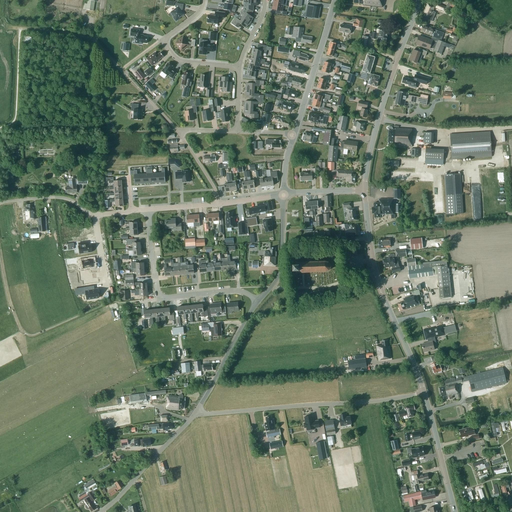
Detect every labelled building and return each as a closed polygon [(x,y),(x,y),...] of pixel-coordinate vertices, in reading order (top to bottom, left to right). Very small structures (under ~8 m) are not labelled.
[(244,3),(244,7),(253,11),(253,6),(257,6),(257,0),(248,0),(249,3),(244,3)] [(175,3),(175,7),(176,8),(170,13),(174,17),(173,18),(176,21),(179,19),(179,18),(184,15),(180,10),(183,8),(183,4),(175,3)] [(231,11),(232,4),(224,3),(223,10),(231,11)] [(282,11),(283,6),(273,4),(272,9),(277,10),(276,14),(286,15),(287,12),(282,11)] [(429,20),(432,21),(436,13),(433,11),(434,7),(427,4),(424,12),(426,13),(424,18),(429,20)] [(319,12),(320,7),(308,5),(305,17),(311,18),(312,17),(318,18),(319,14),(320,12),(319,12)] [(244,8),(239,15),(250,23),(253,18),(250,16),(253,11),(244,7),(244,8)] [(216,16),(208,15),(207,23),(218,24),(219,18),(224,18),(225,13),(216,12),(216,16)] [(250,23),(239,15),(237,19),(235,18),(231,24),(237,28),(240,24),(246,28),(250,23)] [(357,19),(356,22),(354,22),(353,26),(362,28),(363,20),(357,19)] [(341,24),(339,31),(343,32),(343,33),(350,34),(352,26),(346,24),(346,25),(341,24)] [(432,35),(432,38),(440,41),(443,34),(434,30),(434,29),(424,26),(422,31),(432,35)] [(312,43),(313,37),(302,36),(303,28),(294,27),(292,37),(301,38),(301,43),(306,44),(306,43),(312,43)] [(139,35),(140,30),(131,29),(130,36),(135,36),(134,39),(136,39),(135,43),(142,44),(142,43),(147,43),(147,37),(141,36),(141,35),(139,35)] [(387,41),(387,39),(387,38),(388,32),(380,30),(379,33),(373,32),(372,39),(376,39),(376,38),(378,38),(378,40),(386,42),(387,41)] [(360,47),(365,49),(368,37),(363,36),(360,47)] [(429,49),(430,47),(434,49),(434,51),(441,54),(443,48),(448,50),(450,45),(440,41),(432,38),(431,41),(419,36),(416,44),(429,49)] [(177,46),(181,51),(189,45),(191,45),(191,47),(195,47),(195,40),(192,40),(191,42),(188,42),(187,43),(183,37),(178,41),(175,43),(177,46)] [(331,42),(329,48),(334,50),(335,47),(339,48),(340,45),(336,44),(336,43),(331,42)] [(199,54),(206,55),(207,51),(213,52),(214,45),(207,45),(207,44),(200,43),(199,54)] [(254,49),(252,54),(261,56),(262,53),(266,54),(268,46),(258,44),(257,50),(254,49)] [(334,50),(329,48),(327,55),(332,57),(332,56),(336,58),(337,54),(333,53),(334,50)] [(409,60),(417,63),(420,64),(422,60),(420,60),(422,55),(425,56),(427,52),(419,49),(418,52),(413,50),(409,60)] [(307,56),(307,55),(301,53),(300,54),(299,54),(300,52),(294,50),(292,57),(299,59),(299,60),(305,61),(305,60),(307,61),(309,57),(307,56)] [(157,55),(155,52),(147,59),(152,66),(159,61),(158,60),(163,56),(160,52),(157,55)] [(373,63),(375,57),(367,55),(361,75),(366,76),(365,80),(369,81),(367,84),(370,85),(376,87),(379,77),(373,75),(370,74),(372,68),(373,63)] [(279,66),(280,61),(271,60),(269,70),(277,71),(278,66),(279,66)] [(168,63),(162,71),(168,76),(168,75),(172,78),(176,73),(172,70),(174,67),(168,63)] [(249,64),(248,70),(261,73),(261,70),(257,69),(258,67),(258,66),(250,65),(249,64)] [(294,65),(290,64),(289,69),(292,70),(295,71),(295,72),(302,74),(302,73),(304,73),(305,69),(303,68),(303,67),(297,65),(297,66),(294,65)] [(154,72),(151,67),(144,72),(148,77),(154,72)] [(182,74),(182,78),(183,78),(182,80),(186,81),(185,86),(191,87),(193,80),(189,79),(191,74),(184,72),(184,75),(182,74)] [(412,74),(410,79),(403,77),(402,83),(409,85),(409,86),(416,88),(418,82),(418,81),(416,80),(417,75),(412,74)] [(200,77),(199,87),(207,88),(208,80),(207,80),(208,75),(201,75),(201,77),(200,77)] [(417,75),(416,80),(418,81),(418,82),(423,84),(425,78),(417,75)] [(232,83),(228,82),(228,78),(220,77),(219,87),(223,87),(222,91),(221,91),(231,92),(232,83)] [(300,81),(300,79),(293,77),(293,78),(290,77),(289,77),(286,77),(285,81),(292,83),(291,84),(298,86),(298,85),(300,86),(302,81),(300,81)] [(246,83),(246,89),(254,90),(255,86),(259,87),(259,85),(264,86),(264,81),(254,80),(254,84),(246,83)] [(152,85),(149,81),(145,85),(152,92),(156,88),(152,85)] [(254,96),(253,99),(263,100),(264,96),(259,95),(259,94),(254,94),(254,90),(246,89),(245,96),(254,96)] [(287,89),(286,90),(285,95),(288,95),(288,96),(294,98),(295,97),(297,98),(298,94),(296,93),(296,92),(287,89)] [(426,105),(428,99),(406,95),(406,93),(398,91),(395,104),(404,106),(405,100),(410,101),(410,102),(426,105)] [(315,94),(314,100),(321,102),(324,103),(326,102),(327,100),(329,100),(330,96),(323,94),(322,96),(315,94)] [(245,101),(244,107),(253,108),(253,104),(258,105),(258,103),(263,104),(263,100),(253,99),(253,102),(245,101)] [(284,109),(291,111),(291,110),(293,110),(294,106),(292,106),(293,104),(279,100),(278,106),(281,108),(283,108),(283,107),(285,108),(284,109)] [(321,102),(314,100),(312,106),(319,108),(318,110),(329,114),(331,110),(320,106),(321,102)] [(362,107),(361,109),(360,116),(366,118),(368,110),(365,110),(366,108),(367,108),(368,103),(359,101),(358,106),(362,107)] [(133,119),(141,120),(142,110),(138,109),(138,104),(131,104),(131,111),(134,111),(133,119)] [(185,111),(186,121),(194,120),(193,113),(197,112),(196,105),(192,106),(192,110),(185,111)] [(214,112),(213,105),(209,105),(210,110),(202,111),(204,122),(211,121),(210,112),(214,112)] [(253,108),(244,107),(244,114),(252,114),(251,118),(258,118),(259,114),(257,114),(258,112),(253,112),(253,108)] [(216,113),(217,119),(222,118),(222,122),(228,121),(228,117),(227,110),(220,111),(221,112),(216,113)] [(319,123),(328,125),(329,117),(324,116),(321,115),(310,113),(308,120),(311,121),(311,122),(319,123)] [(337,129),(345,131),(347,117),(339,116),(337,129)] [(288,126),(289,122),(287,122),(288,121),(282,119),(282,120),(279,119),(280,118),(275,117),(274,120),(281,122),(280,125),(286,127),(286,126),(288,126)] [(356,131),(363,132),(365,123),(357,122),(354,122),(354,126),(357,127),(356,131)] [(387,127),(387,129),(389,129),(388,144),(394,144),(394,145),(411,146),(412,129),(399,129),(399,126),(394,126),(394,129),(395,129),(393,129),(392,127),(389,127),(387,127)] [(323,145),(332,146),(334,131),(325,129),(323,145)] [(423,143),(433,144),(433,133),(424,132),(423,143)] [(452,159),(492,157),(490,132),(450,134),(452,159)] [(315,143),(317,137),(314,137),(314,136),(304,133),(302,140),(312,143),(312,142),(315,143)] [(336,162),(337,162),(338,150),(344,150),(344,149),(356,151),(358,142),(345,140),(345,142),(341,142),(340,147),(338,147),(329,146),(328,161),(336,162)] [(216,161),(216,156),(214,156),(214,155),(211,155),(211,156),(204,156),(204,163),(211,163),(211,161),(216,161)] [(152,173),(152,169),(149,170),(150,183),(158,183),(157,173),(152,173)] [(165,182),(165,169),(161,169),(162,173),(157,173),(158,183),(165,182)] [(312,177),(315,176),(315,169),(311,169),(311,172),(300,173),(301,180),(312,180),(312,177)] [(135,184),(142,184),(142,174),(137,174),(137,170),(134,171),(135,184)] [(147,174),(142,174),(142,184),(150,183),(149,170),(146,170),(147,174)] [(349,183),(354,184),(355,175),(354,175),(354,171),(337,170),(336,177),(347,177),(346,182),(349,182),(349,183)] [(189,171),(182,171),(182,172),(175,172),(176,179),(182,179),(182,182),(190,182),(189,171)] [(250,181),(249,171),(247,171),(249,189),(255,188),(254,181),(250,181)] [(270,173),(270,174),(271,178),(267,178),(266,179),(267,186),(274,185),(273,181),(278,181),(277,172),(270,173)] [(229,174),(231,191),(237,190),(236,183),(232,183),(231,174),(229,174)] [(444,175),(447,215),(463,213),(461,174),(444,175)] [(104,177),(104,181),(109,181),(109,183),(113,183),(113,187),(113,188),(121,187),(121,181),(113,181),(113,177),(106,178),(106,177),(104,177)] [(77,184),(77,179),(68,179),(69,186),(68,186),(68,187),(65,188),(65,192),(69,192),(69,193),(77,192),(76,186),(76,184),(77,184)] [(372,207),(372,214),(374,214),(374,218),(380,217),(383,216),(383,215),(384,215),(384,214),(393,214),(393,199),(379,199),(379,201),(379,203),(377,203),(374,203),(374,204),(374,207),(372,207)] [(273,210),(271,202),(257,204),(258,207),(249,209),(246,210),(247,215),(250,215),(267,211),(273,210)] [(357,220),(355,210),(355,208),(351,209),(351,207),(351,203),(342,204),(343,208),(347,207),(347,209),(346,209),(348,221),(357,220)] [(34,220),(33,208),(32,208),(32,204),(26,205),(26,207),(24,208),(25,220),(34,220)] [(226,218),(226,228),(235,227),(235,217),(233,217),(232,212),(226,213),(226,218)] [(256,218),(247,219),(248,227),(257,225),(256,218)] [(271,218),(263,220),(264,228),(265,228),(266,232),(272,231),(272,227),(273,227),(271,218)] [(174,228),(174,231),(181,230),(181,224),(176,224),(175,219),(171,219),(171,220),(165,221),(166,229),(174,228)] [(360,236),(359,232),(358,225),(352,226),(352,224),(348,225),(349,230),(345,230),(346,236),(341,237),(342,242),(352,242),(351,238),(360,236)] [(327,235),(330,235),(330,230),(326,230),(327,233),(325,233),(325,232),(317,233),(317,231),(314,231),(314,233),(314,241),(325,241),(325,235),(327,235)] [(411,249),(423,248),(422,238),(410,239),(411,249)] [(133,245),(133,248),(133,249),(141,249),(140,242),(137,243),(137,239),(126,240),(126,245),(133,245)] [(390,239),(384,239),(378,240),(379,248),(385,248),(391,247),(390,239)] [(92,252),(91,244),(87,245),(87,242),(79,243),(79,246),(78,246),(79,254),(92,252)] [(270,252),(266,252),(264,252),(263,265),(276,265),(276,252),(275,252),(275,248),(270,248),(270,252)] [(395,250),(396,257),(406,256),(405,249),(395,250)] [(385,268),(392,266),(392,269),(393,273),(400,271),(400,267),(399,267),(398,261),(394,262),(393,257),(395,257),(394,254),(388,255),(389,258),(383,259),(383,261),(383,263),(384,263),(385,268)] [(227,258),(228,261),(229,270),(236,269),(235,260),(230,261),(230,257),(228,258),(227,258)] [(220,258),(221,262),(222,270),(229,270),(228,261),(223,262),(223,258),(220,258)] [(422,265),(416,265),(415,258),(407,260),(408,271),(409,278),(430,276),(429,268),(437,267),(440,296),(439,296),(440,298),(450,297),(447,261),(422,263),(422,265)] [(93,259),(81,261),(83,269),(94,267),(93,259)] [(213,259),(213,263),(214,271),(222,270),(221,262),(216,263),(215,259),(214,259),(213,259)] [(206,264),(201,264),(201,260),(199,261),(200,273),(207,272),(206,264)] [(206,260),(206,264),(207,272),(214,271),(213,263),(209,263),(208,260),(206,260)] [(296,265),(293,265),(293,271),(296,271),(296,273),(313,272),(326,271),(328,271),(329,270),(331,268),(331,266),(330,264),(329,263),(327,262),(326,262),(326,261),(312,262),(296,263),(296,265)] [(185,262),(186,266),(187,274),(194,273),(193,265),(188,265),(188,262),(185,262)] [(178,266),(174,267),(173,263),(171,264),(171,267),(172,276),(180,275),(179,266),(178,266)] [(186,266),(181,266),(180,263),(178,263),(178,266),(179,266),(180,275),(187,274),(186,266)] [(171,267),(166,268),(166,264),(164,264),(165,276),(172,276),(171,267)] [(84,279),(84,284),(97,282),(95,273),(89,274),(88,271),(80,272),(81,280),(84,279)] [(92,290),(92,286),(78,288),(79,294),(86,293),(87,300),(99,298),(98,289),(92,290)] [(123,300),(128,300),(127,290),(119,291),(119,296),(123,296),(123,300)] [(410,298),(410,296),(403,299),(404,301),(402,302),(397,304),(400,311),(405,309),(418,305),(417,302),(419,302),(417,298),(415,299),(414,296),(410,298)] [(225,307),(221,307),(221,303),(210,304),(211,314),(215,314),(215,312),(221,311),(221,313),(226,313),(225,307)] [(227,304),(228,311),(228,313),(232,313),(232,311),(239,310),(238,303),(227,304)] [(203,304),(196,305),(197,313),(198,313),(202,312),(202,317),(205,316),(208,316),(207,308),(203,308),(203,304)] [(191,313),(192,313),(196,313),(196,320),(199,320),(199,317),(198,313),(197,313),(196,305),(190,306),(191,313)] [(185,314),(184,306),(177,307),(178,315),(183,314),(184,319),(186,319),(186,314),(185,314)] [(190,306),(184,306),(185,314),(186,314),(189,314),(190,318),(192,318),(192,313),(191,313),(190,306)] [(170,312),(170,308),(163,309),(164,316),(165,316),(169,316),(169,320),(172,320),(175,320),(174,311),(170,312)] [(157,309),(151,310),(151,318),(152,318),(156,317),(157,322),(159,321),(159,317),(158,317),(157,309)] [(158,317),(159,317),(162,316),(163,321),(165,321),(165,316),(164,316),(163,309),(157,309),(158,317)] [(151,318),(151,310),(144,311),(145,318),(150,318),(150,322),(153,322),(152,318),(151,318)] [(210,331),(211,331),(211,335),(212,336),(222,336),(221,324),(214,325),(214,327),(210,328),(210,331)] [(435,337),(445,335),(443,325),(437,327),(437,328),(434,329),(434,327),(423,330),(425,340),(428,339),(428,342),(422,344),(424,352),(434,350),(433,343),(436,342),(435,337)] [(172,328),(173,335),(184,334),(183,327),(172,328)] [(376,346),(378,360),(391,358),(389,346),(388,347),(387,340),(381,341),(382,345),(376,346)] [(367,367),(365,359),(348,361),(349,369),(367,367)] [(194,362),(195,372),(201,371),(203,371),(207,371),(207,370),(213,370),(212,364),(203,365),(201,365),(200,361),(194,362)] [(431,364),(434,373),(445,369),(444,364),(439,366),(437,361),(431,364)] [(182,373),(190,372),(189,363),(181,363),(182,373)] [(503,367),(461,378),(455,379),(454,378),(443,381),(444,385),(444,386),(439,388),(441,397),(447,395),(447,397),(449,396),(450,399),(453,398),(452,395),(458,394),(456,384),(469,380),(472,392),(506,383),(503,367)] [(129,396),(130,404),(146,402),(145,393),(129,396)] [(179,397),(168,395),(166,409),(178,410),(179,409),(184,409),(185,399),(185,397),(183,397),(183,396),(182,394),(181,394),(179,395),(179,397)] [(413,410),(415,410),(414,405),(405,407),(406,410),(404,411),(398,412),(400,417),(405,415),(405,414),(407,413),(408,417),(415,416),(413,410)] [(351,424),(350,416),(346,417),(345,414),(339,415),(340,418),(339,418),(341,426),(351,424)] [(312,415),(304,417),(305,423),(303,423),(304,428),(306,428),(307,431),(315,429),(315,428),(319,427),(318,420),(313,421),(312,415)] [(276,435),(281,434),(280,429),(275,430),(273,419),(272,419),(271,416),(265,418),(267,423),(265,423),(266,431),(269,430),(269,431),(266,432),(267,437),(276,435)] [(324,421),(327,435),(336,434),(333,420),(324,421)] [(500,427),(499,420),(491,422),(494,436),(498,435),(497,428),(500,427)] [(471,435),(473,440),(479,438),(478,434),(475,435),(473,427),(460,430),(461,437),(471,435)] [(419,431),(412,433),(412,434),(409,435),(409,434),(404,435),(405,441),(410,440),(410,439),(413,438),(413,440),(417,439),(417,438),(421,437),(419,431)] [(399,449),(397,440),(390,441),(392,450),(399,449)] [(327,458),(324,441),(316,443),(320,460),(327,458)] [(408,453),(412,452),(413,458),(424,455),(423,447),(412,450),(411,448),(407,449),(408,453)] [(422,481),(428,480),(427,474),(421,476),(420,475),(414,476),(414,475),(411,476),(412,480),(415,480),(416,484),(422,482),(422,481)] [(84,485),(86,488),(95,483),(93,480),(84,485)] [(116,486),(107,492),(108,493),(110,496),(117,492),(116,490),(118,489),(122,487),(119,481),(114,483),(116,486)] [(403,496),(404,501),(409,501),(410,507),(416,506),(415,499),(422,498),(422,500),(431,498),(435,497),(435,495),(435,494),(435,492),(434,492),(434,491),(430,492),(429,492),(426,492),(426,490),(416,493),(403,496)] [(91,501),(95,499),(91,492),(87,494),(90,499),(91,501)] [(505,506),(510,504),(511,503),(511,499),(511,497),(503,499),(505,506)] [(89,499),(88,498),(84,500),(85,502),(84,502),(86,505),(85,506),(85,507),(86,509),(87,509),(88,509),(89,508),(91,511),(95,509),(90,502),(91,501),(90,499),(89,499)]
